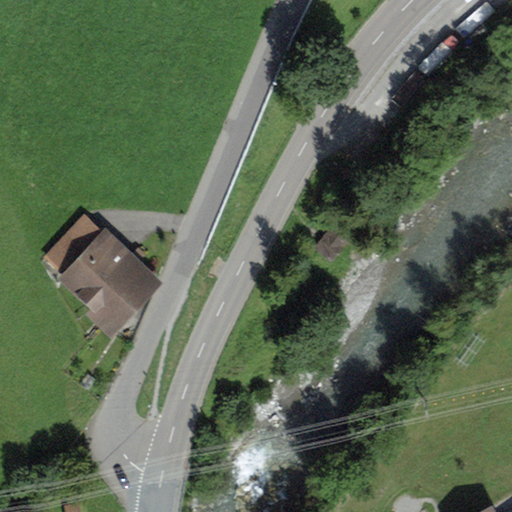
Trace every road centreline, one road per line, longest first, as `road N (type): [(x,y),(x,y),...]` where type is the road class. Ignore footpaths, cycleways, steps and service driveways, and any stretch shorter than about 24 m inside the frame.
road 1 (tertiary): [(412,0),(350,73),(281,187),(184,391),(161,478)]
road 2 (unclassified): [(291,0),(118,404),(118,446),(161,478)]
